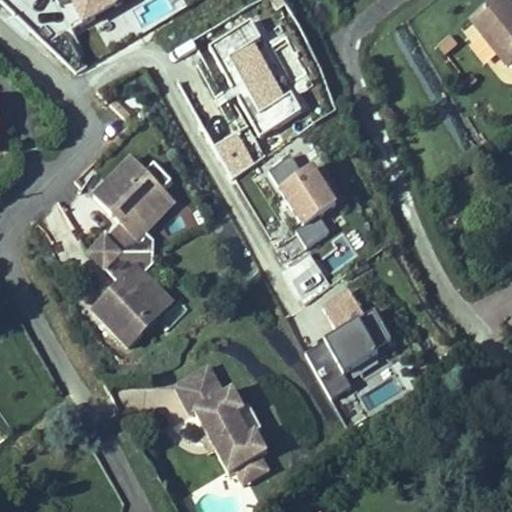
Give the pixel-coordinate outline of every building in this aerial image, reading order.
[(138,0),(65,0),(84,33),(138,0)] [(511,9),(504,0),(499,0),(471,22),(508,69),(511,65),(511,9)] [(261,49),(250,32),(210,51),(259,141),(301,120),(290,102),(285,107),(255,52),(261,49)] [(291,161),(269,175),(303,228),(297,233),(307,250),(329,237),(319,220),(335,209),(311,173),(301,179),(291,161)] [(155,257),(155,242),(148,235),(152,230),(148,226),(159,216),(151,208),(159,201),(140,182),(146,177),(132,163),(95,200),(114,218),(118,214),(123,220),(119,224),(121,225),(106,240),(123,257),(107,273),(121,287),(119,289),(124,294),(118,299),(113,294),(95,313),(132,350),(145,336),(140,330),(158,312),(151,305),(158,297),(148,287),(152,283),(147,278),(154,271),(155,257)] [(159,201),(151,208),(159,216),(148,226),(152,230),(176,207),(146,177),(140,182),(159,201)] [(123,220),(118,214),(114,218),(119,224),(123,220)] [(107,273),(123,257),(106,240),(91,256),(107,273)] [(308,300),(329,286),(308,254),(287,268),(308,300)] [(175,306),(152,283),(148,287),(158,297),(151,305),(158,312),(140,330),(145,336),(175,306)] [(119,289),(113,294),(118,299),(124,294),(119,289)] [(350,295),(324,310),(339,337),(307,355),(332,401),(352,390),(343,373),(392,344),(375,317),(365,322),(350,295)] [(264,422),(249,403),(255,399),(241,380),(233,386),(214,361),(182,385),(201,411),(206,407),(223,429),(232,441),(249,464),(255,459),(279,441),(284,437),(270,418),(264,422)] [(275,414),(260,395),(255,399),(249,403),(264,422),(270,418),(275,414)] [(232,441),(223,429),(217,433),(226,445),(232,441)] [(265,473),(289,455),(279,441),(255,459),(265,473)]
